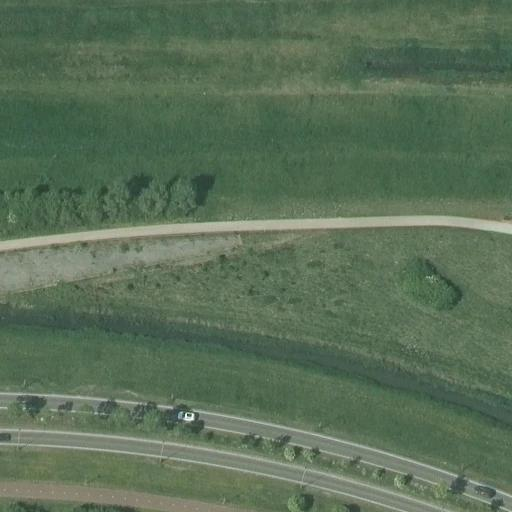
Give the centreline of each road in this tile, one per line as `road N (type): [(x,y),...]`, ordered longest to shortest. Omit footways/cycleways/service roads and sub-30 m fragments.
road 1 (secondary): [(511,506),(368,456),(205,419),(0,400)]
road 2 (secondary): [(0,436),(198,454),(424,511)]
